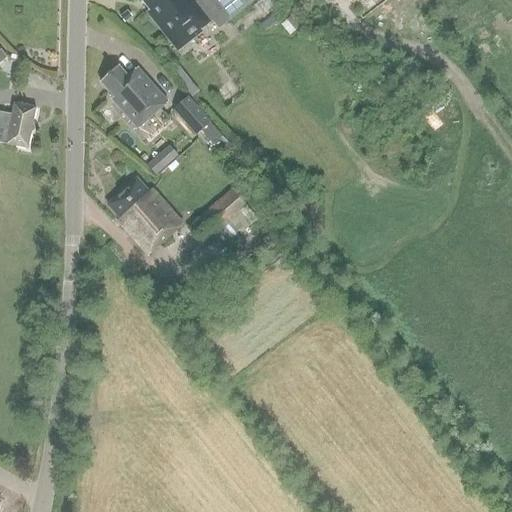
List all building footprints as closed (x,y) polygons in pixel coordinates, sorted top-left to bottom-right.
[(145,13),(176,53),(202,33),(201,31),(221,15),(227,22),(255,0),(139,0),(148,11),(145,13)] [(137,129),(167,103),(137,68),(127,77),(118,66),(100,82),(113,97),(111,99),(137,129)] [(187,97),(173,110),(196,136),(201,131),(213,145),(222,137),(210,123),(211,123),(187,97)] [(1,113),(0,116),(0,143),(7,144),(7,145),(29,149),(37,108),(15,104),(12,115),(1,113)] [(155,176),(166,167),(157,156),(146,166),(155,176)] [(118,222),(148,255),(182,226),(151,191),(148,194),(135,179),(107,205),(120,220),(118,222)] [(232,190),(189,227),(212,254),(225,242),(226,244),(256,218),(247,208),(232,190)]
